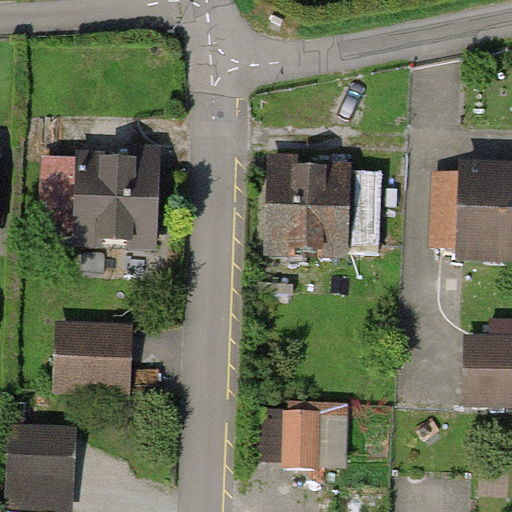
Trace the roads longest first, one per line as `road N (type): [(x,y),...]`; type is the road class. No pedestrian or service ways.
road 1 (residential): [(202,511),(217,77)]
road 2 (residential): [(217,77),(511,26)]
road 3 (residential): [(165,0),(0,20)]
